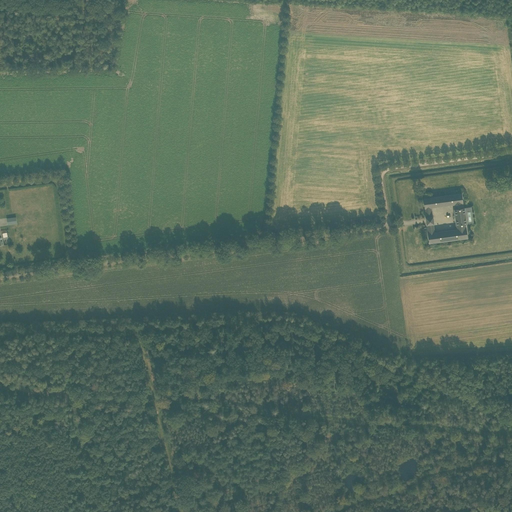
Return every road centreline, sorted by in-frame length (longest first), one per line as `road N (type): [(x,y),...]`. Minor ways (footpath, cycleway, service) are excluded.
road 1 (track): [(0,334),(138,328),(184,511)]
road 2 (track): [(511,452),(425,468),(414,487),(319,511)]
road 3 (track): [(511,153),(383,171),(388,225)]
